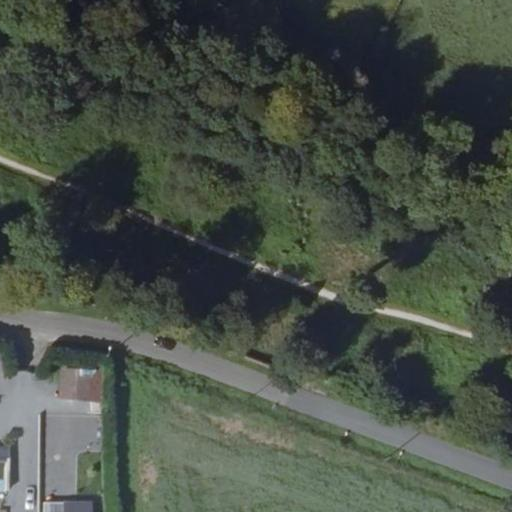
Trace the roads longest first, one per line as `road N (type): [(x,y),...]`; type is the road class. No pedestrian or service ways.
road 1 (tertiary): [(511,481),(115,335),(0,317)]
road 2 (unknown): [(7,318),(16,511)]
